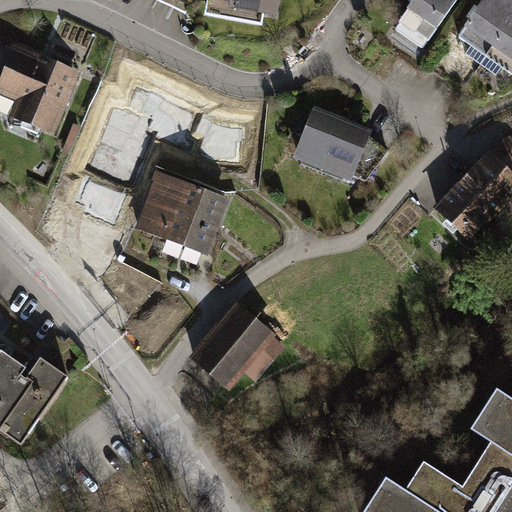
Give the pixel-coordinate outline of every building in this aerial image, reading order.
[(283,0),(204,0),(202,14),(262,26),(264,17),(280,19),(283,0)] [(458,0),(413,0),(393,29),(423,50),(458,0)] [(511,17),(511,3),(506,0),(482,0),(456,38),(484,58),(511,17)] [(511,17),(484,58),(511,75),(511,17)] [(81,71),(14,47),(0,84),(0,96),(19,102),(12,119),(56,138),(81,71)] [(216,123),(174,102),(157,132),(200,154),(216,123)] [(312,108),(291,160),(349,185),(372,131),(312,108)] [(511,196),(511,138),(507,134),(434,209),(465,242),(511,196)] [(109,159),(78,145),(72,159),(90,167),(74,207),(126,226),(148,167),(112,152),(109,159)] [(231,199),(158,172),(136,229),(210,256),(231,199)] [(278,336),(239,303),(191,358),(231,393),(278,336)] [(33,371),(4,350),(0,356),(0,434),(3,432),(24,445),(71,377),(42,360),(33,371)] [(384,480),(363,511),(511,511),(511,402),(496,392),(470,431),(490,444),(460,490),(423,466),(404,494),(384,480)]
